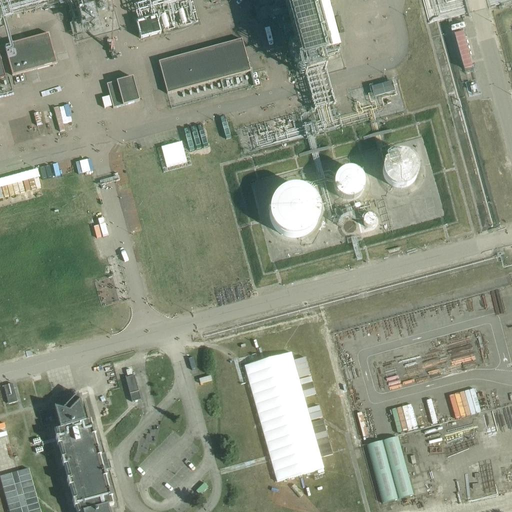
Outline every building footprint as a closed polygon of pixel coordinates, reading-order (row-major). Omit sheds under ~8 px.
[(280,0),(300,75),(326,68),(323,57),(338,53),(324,0),(280,0)] [(187,16),(183,2),(178,3),(182,17),(187,16)] [(136,22),(140,39),(161,33),(156,17),(136,22)] [(12,76),(57,64),(49,33),(4,46),(12,76)] [(167,93),(250,71),(242,39),(159,62),(167,93)] [(391,75),(372,77),(373,88),(392,86),(391,75)] [(113,109),(139,102),(132,78),(106,85),(113,109)] [(383,174),(386,179),(390,184),(396,186),(402,186),(408,184),(413,180),(416,175),(417,170),(416,164),(413,159),(408,155),(403,153),(397,153),(392,155),(387,158),(384,163),(383,169),(383,174)] [(334,181),(334,187),(335,192),(338,196),(343,198),(348,200),(353,199),(358,197),(361,193),(363,188),(364,183),(362,179),(360,174),(356,171),(351,170),(345,170),(340,172),(336,176),(334,181)] [(292,238),(299,237),(306,235),(311,231),(316,226),(319,220),(320,214),(319,207),(317,201),(313,195),(307,190),(300,188),(293,187),(285,189),(279,192),(274,198),(270,204),(269,212),(270,219),(273,226),(278,232),(284,236),(292,238)] [(342,211),(343,221),(352,220),(351,210),(342,211)] [(364,221),(365,224),(367,226),(369,227),(372,227),(375,225),(376,223),(376,220),(374,217),(371,216),(368,216),(365,218),(364,221)] [(345,226),(345,229),(347,231),(350,232),(353,232),(355,230),(356,228),(356,225),(354,222),(352,221),(348,221),(346,223),(345,226)] [(132,402),(141,400),(134,376),(126,378),(132,402)] [(8,404),(17,402),(12,384),(3,386),(8,404)] [(79,401),(77,394),(61,410),(54,408),(59,429),(53,430),(75,511),(109,511),(108,507),(114,505),(104,470),(107,469),(103,455),(100,456),(91,420),(85,422),(79,401)] [(431,398),(407,404),(414,431),(438,425),(431,398)] [(402,405),(385,409),(392,436),(408,432),(402,405)] [(382,410),(366,414),(372,441),(389,437),(382,410)] [(0,489),(5,511),(36,511),(30,483),(0,489)]
